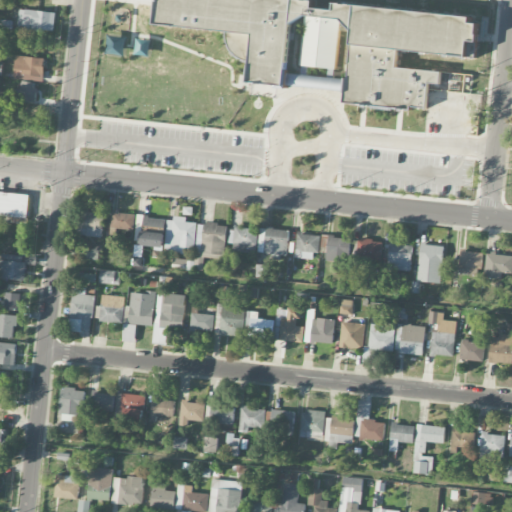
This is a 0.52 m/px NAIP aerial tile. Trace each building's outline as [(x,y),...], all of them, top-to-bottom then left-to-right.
[(159,0),(157,25),(230,31),(228,58),(251,59),(250,83),(345,91),(344,104),(427,110),(429,83),(440,84),(441,71),(398,68),(399,51),(475,57),(478,23),(472,23),(472,15),(336,4),(335,10),(315,8),(315,0),(159,0)] [(19,29),(55,30),(55,11),(19,10),(19,29)] [(45,57),(15,57),(15,80),(44,81),(45,57)] [(449,90),(463,90),(464,74),(450,74),(449,90)] [(20,90),(11,88),(10,99),(35,103),(38,83),(22,81),(20,90)] [(5,222),(17,223),(17,218),(28,219),(29,194),(0,192),(0,215),(6,215),(5,222)] [(82,234),(102,237),(105,214),(85,211),(82,234)] [(135,214),(112,213),(111,228),(135,229),(135,214)] [(195,248),(197,222),(187,222),(187,218),(168,217),(165,252),(185,254),(185,248),(195,248)] [(197,254),(226,255),(227,224),(198,223),(197,254)] [(231,250),(257,251),(258,228),(232,227),(231,250)] [(289,229),(261,228),(259,252),(270,253),(270,258),(288,258),(289,229)] [(296,258),(317,259),(318,235),(297,233),(296,258)] [(349,261),(350,238),(328,236),(326,260),(349,261)] [(382,242),(359,238),(356,260),(379,263),(382,242)] [(388,270),(411,271),(412,244),(390,243),(388,270)] [(443,245),(420,244),(418,282),(442,283),(443,245)] [(99,261),(101,246),(85,245),(84,259),(99,261)] [(480,276),(483,252),(461,250),(458,273),(480,276)] [(485,277),(502,279),(502,273),(511,273),(511,255),(487,253),(485,277)] [(0,278),(24,280),(25,255),(0,254),(0,278)] [(268,279),(270,266),(258,264),(257,277),(268,279)] [(121,272),(101,269),(100,282),(119,285),(121,272)] [(132,291),(128,323),(152,326),(157,294),(132,291)] [(19,310),(21,294),(4,292),(2,308),(19,310)] [(94,295),(72,294),(70,330),(92,331),(94,295)] [(183,330),(187,295),(167,294),(166,301),(157,301),(153,343),(167,345),(169,329),(183,330)] [(125,296),(101,295),(101,322),(124,323),(125,296)] [(340,313),(351,315),(353,301),(342,299),(340,313)] [(217,335),(244,335),(245,309),(233,308),(233,305),(218,304),(217,335)] [(214,331),(214,315),(198,314),(199,307),(192,307),(191,329),(214,331)] [(304,326),(294,326),(296,310),(276,309),(274,340),(303,342),(304,326)] [(335,319),(314,319),(314,309),(307,309),(306,342),(334,343),(335,319)] [(259,312),(251,311),(249,337),(273,339),(274,320),(258,318),(259,312)] [(454,356),(456,321),(443,320),(444,313),(430,312),(429,324),(434,324),(432,355),(454,356)] [(0,336),(14,339),(17,316),(0,313),(0,336)] [(341,347),(364,348),(365,323),(342,323),(341,347)] [(370,350),(394,351),(395,323),(371,323),(370,350)] [(123,341),(136,342),(137,325),(124,324),(123,341)] [(423,355),(425,326),(400,325),(399,354),(423,355)] [(511,363),(511,335),(491,335),(490,363),(511,363)] [(483,362),(485,343),(462,341),(460,359),(483,362)] [(0,362),(15,363),(16,343),(0,342),(0,362)] [(0,392),(7,393),(8,372),(0,371),(0,392)] [(85,390),(62,387),(60,414),(82,416),(85,390)] [(115,394),(93,392),(91,409),(113,412),(115,394)] [(144,421),(146,395),(116,393),(115,423),(125,423),(125,420),(144,421)] [(175,399),(152,398),(151,416),(174,417),(175,399)] [(370,419),(370,401),(358,401),(357,436),(360,436),(360,418),(370,419)] [(204,421),(205,403),(181,402),(180,425),(190,426),(190,420),(204,421)] [(206,423),(234,424),(234,406),(207,405),(206,423)] [(265,430),(266,408),(241,407),(240,429),(265,430)] [(271,430),(293,432),(296,412),(273,409),(271,430)] [(301,438),(324,439),(325,412),(302,411),(301,438)] [(353,444),(354,419),(331,418),(330,436),(331,436),(331,443),(353,444)] [(384,440),(384,421),(361,420),(361,440),(384,440)] [(390,451),(398,451),(398,443),(414,443),(415,425),(391,424),(390,451)] [(432,475),(434,456),(425,455),(427,442),(444,444),(445,427),(417,425),(413,473),(432,475)] [(456,453),(457,448),(474,449),(475,431),(452,430),(451,453),(456,453)] [(480,461),(503,462),(504,434),(481,433),(480,461)] [(218,438),(205,436),(204,451),(217,453),(218,438)] [(188,438),(174,437),(173,448),(187,449),(188,438)] [(246,439),(234,439),(233,451),(246,452),(246,439)] [(113,469),(90,467),(88,501),(79,500),(78,511),(89,511),(91,500),(111,501),(113,469)] [(485,480),(500,481),(501,470),(486,469),(485,480)] [(77,500),(80,477),(57,474),(54,497),(77,500)] [(144,478),(113,477),(113,504),(143,505),(144,478)] [(362,479),(342,477),(339,511),(370,511),(360,511),(362,479)] [(313,511),(337,511),(338,508),(328,508),(328,501),(320,500),(321,479),(309,478),(308,505),(314,505),(313,511)] [(240,511),(242,481),(211,480),(209,511),(240,511)] [(166,483),(153,482),(151,508),(175,509),(176,491),(165,491),(166,483)] [(299,484),(283,484),(281,511),(304,511),(305,503),(298,503),(299,484)] [(208,511),(208,494),(192,493),(193,485),(178,485),(177,510),(208,511)] [(490,493),(473,492),(472,504),(490,505),(490,493)] [(249,511),(273,511),(273,502),(250,501),(249,511)]
